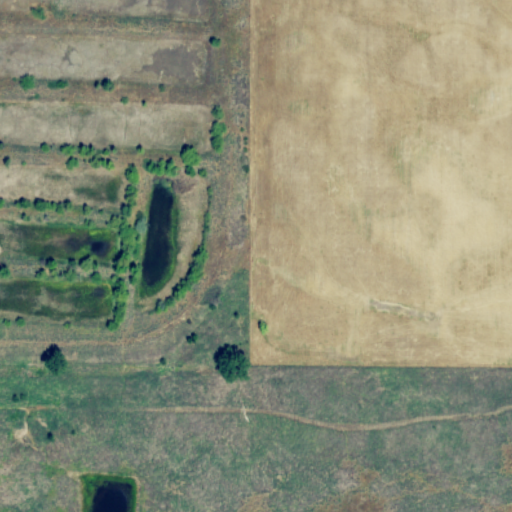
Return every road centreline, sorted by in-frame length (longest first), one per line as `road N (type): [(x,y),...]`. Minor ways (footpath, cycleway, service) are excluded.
road 1 (residential): [(156,335),(187,316),(214,282),(228,233),(241,0)]
road 2 (residential): [(0,345),(87,346),(156,335)]
